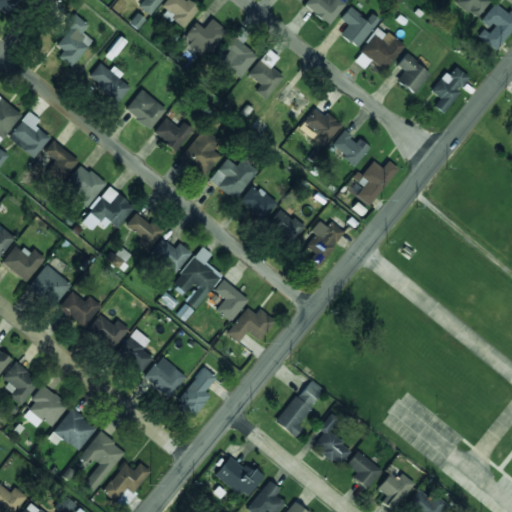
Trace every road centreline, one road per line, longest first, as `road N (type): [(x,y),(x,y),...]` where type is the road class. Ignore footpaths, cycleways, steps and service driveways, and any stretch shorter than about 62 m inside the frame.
road 1 (tertiary): [(511,62),(148,511)]
road 2 (residential): [(313,308),(0,51)]
road 3 (residential): [(435,158),(243,0)]
road 4 (residential): [(191,459),(0,303)]
road 5 (residential): [(229,412),(351,511)]
